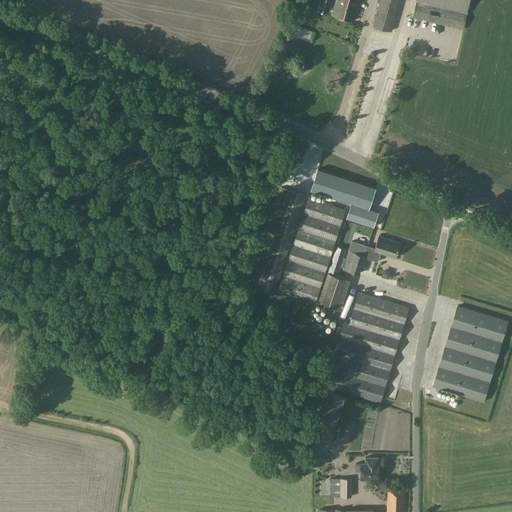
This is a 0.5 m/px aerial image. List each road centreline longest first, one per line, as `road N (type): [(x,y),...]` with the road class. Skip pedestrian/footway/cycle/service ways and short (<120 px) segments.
road 1 (tertiary): [(450,209),(272,121),(0,18)]
road 2 (unclassified): [(417,511),(415,395),(450,209)]
road 3 (track): [(122,511),(125,436),(0,407)]
